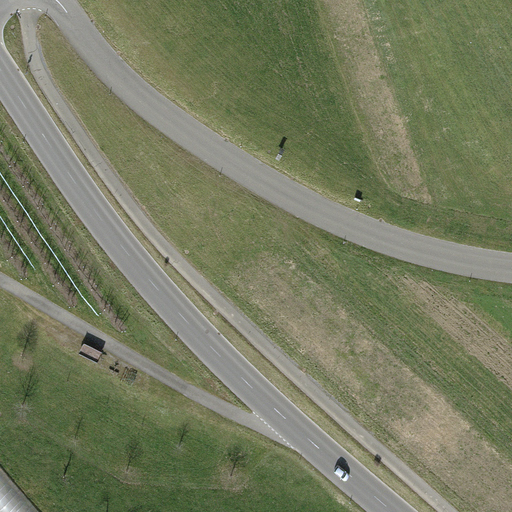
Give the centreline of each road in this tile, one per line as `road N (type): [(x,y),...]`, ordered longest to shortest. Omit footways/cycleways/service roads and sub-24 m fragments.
road 1 (tertiary): [(399,511),(228,361),(153,281),(0,64)]
road 2 (tertiary): [(511,260),(446,252),(322,208),(126,84),(53,0)]
